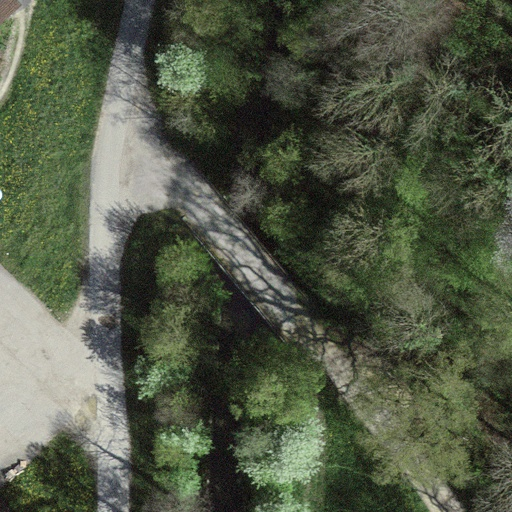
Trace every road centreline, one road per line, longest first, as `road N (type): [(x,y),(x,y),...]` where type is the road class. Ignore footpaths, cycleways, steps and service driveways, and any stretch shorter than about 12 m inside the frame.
road 1 (unclassified): [(139,0),(106,251),(112,511)]
road 2 (track): [(441,511),(310,335),(195,199),(123,135)]
road 3 (track): [(0,288),(106,413)]
